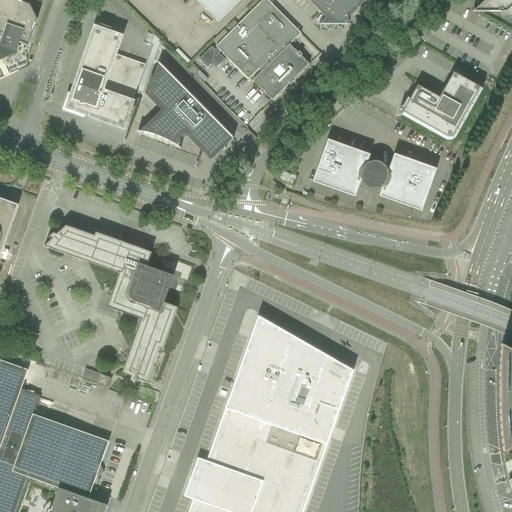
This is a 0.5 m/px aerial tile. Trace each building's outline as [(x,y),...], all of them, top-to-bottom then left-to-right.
[(0,0),(0,61),(16,54),(20,42),(28,45),(37,20),(30,6),(16,1),(16,0),(0,0)] [(195,0),(196,0),(196,1),(197,2),(198,1),(218,22),(240,0),(195,0)] [(301,34),(294,27),(267,0),(262,0),(215,47),(248,80),(251,78),(253,80),(252,81),(260,90),(259,91),(262,94),(264,93),(272,101),(287,86),(286,84),(292,79),(293,80),(309,65),(300,56),(302,55),(298,52),(297,53),(289,45),(301,34)] [(307,0),(325,18),(318,25),(348,25),(348,19),(366,0),(307,0)] [(473,12),(485,12),(500,12),(500,16),(511,16),(511,0),(485,0),(485,1),(474,11),(473,12)] [(67,92),(72,94),(67,108),(123,128),(127,117),(131,118),(131,119),(135,109),(139,99),(133,97),(145,65),(116,55),(116,56),(114,55),(120,37),(109,33),(111,29),(112,29),(100,24),(99,25),(100,25),(99,30),(95,28),(72,94),(67,92)] [(144,42),(150,44),(154,35),(147,33),(144,42)] [(137,93),(142,94),(160,43),(154,35),(150,44),(153,45),(137,93)] [(412,38),(409,44),(414,47),(417,42),(412,38)] [(211,48),(199,60),(207,68),(211,64),(216,68),(224,60),(211,48)] [(174,52),(187,65),(190,62),(177,49),(174,52)] [(184,132),(184,133),(188,137),(211,160),(212,160),(211,159),(222,148),(223,147),(231,139),(232,139),(233,139),(226,132),(158,63),(158,64),(159,65),(155,76),(154,77),(153,79),(151,79),(146,93),(146,92),(145,93),(162,111),(148,125),(141,132),(137,132),(145,134),(153,136),(160,138),(164,140),(169,142),(173,144),(178,138),(179,138),(179,139),(180,139),(181,139),(181,138),(182,138),(182,137),(183,137),(183,136),(183,135),(182,135),(182,134),(184,132)] [(187,67),(201,81),(205,77),(191,63),(187,67)] [(442,92),(439,98),(417,86),(409,99),(403,110),(401,115),(402,115),(403,113),(446,137),(447,137),(448,137),(449,137),(450,137),(451,137),(452,136),(453,136),(453,135),(479,88),(482,90),(482,89),(453,73),(444,89),(444,88),(443,88),(442,89),(441,90),(441,91),(442,91),(442,92)] [(244,133),(253,142),(256,139),(247,130),(244,133)] [(354,197),(360,181),(361,182),(362,183),(362,184),(363,185),(364,186),(365,187),(366,188),(367,188),(368,189),(369,190),(371,190),(372,190),(373,190),(374,190),(376,190),(377,190),(378,190),(380,189),(381,189),(382,188),(379,197),(421,212),(436,170),(394,155),(388,171),(387,170),(387,169),(386,168),(386,167),(385,166),(384,165),(383,164),(382,164),(381,163),(380,163),(379,162),(378,162),(377,162),(375,161),(374,161),(373,161),(372,162),(371,162),(370,162),(368,163),(367,163),(366,164),(370,155),(327,140),(312,182),(354,197)] [(287,174),(284,184),(292,187),(296,177),(287,174)] [(0,255),(14,217),(17,207),(18,205),(0,198),(0,255)] [(53,233),(48,238),(52,240),(44,247),(119,274),(107,308),(141,320),(122,374),(131,377),(129,381),(134,386),(137,379),(147,383),(159,349),(162,350),(177,308),(164,303),(173,276),(146,266),(151,253),(95,233),(94,236),(66,226),(57,235),(53,233)] [(258,316),(225,410),(228,411),(323,444),(327,446),(353,371),(258,316)] [(499,370),(499,412),(500,426),(501,439),(503,453),(511,447),(511,350),(501,345),(500,350),(507,351),(506,370),(499,370)] [(104,511),(107,506),(88,499),(96,476),(103,472),(100,465),(108,442),(33,415),(40,396),(21,389),(28,370),(0,360),(0,511),(104,511)] [(82,379),(108,388),(112,378),(85,369),(82,379)] [(105,402),(119,407),(123,396),(109,391),(105,402)] [(191,427),(192,428),(197,410),(185,407),(174,442),(186,445),(191,427)] [(298,511),(323,444),(228,411),(210,462),(206,461),(193,500),(196,501),(192,511),(298,511)]
